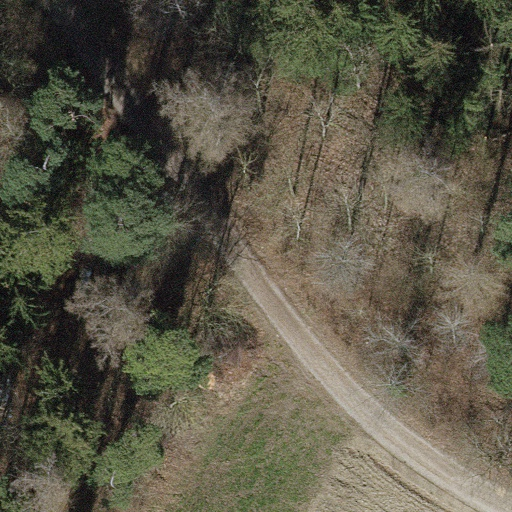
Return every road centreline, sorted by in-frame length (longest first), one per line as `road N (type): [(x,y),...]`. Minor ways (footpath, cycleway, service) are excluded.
road 1 (track): [(508,511),(365,418),(140,148),(42,0)]
road 2 (track): [(140,148),(140,251),(101,366),(51,456)]
